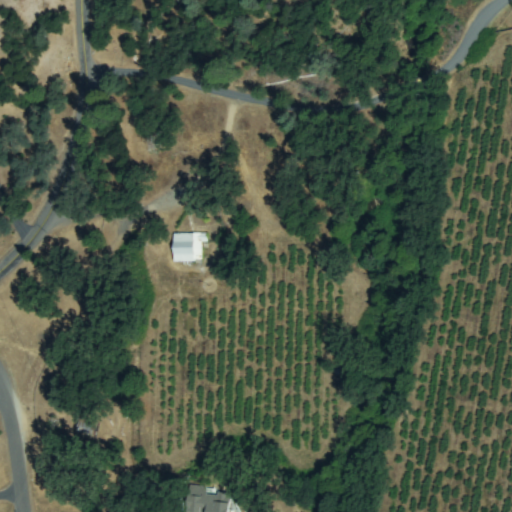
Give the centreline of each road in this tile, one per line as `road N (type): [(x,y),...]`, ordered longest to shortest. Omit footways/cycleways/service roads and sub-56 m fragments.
road 1 (residential): [(0,274),(50,220),(74,0)]
road 2 (residential): [(0,304),(23,392),(31,511)]
